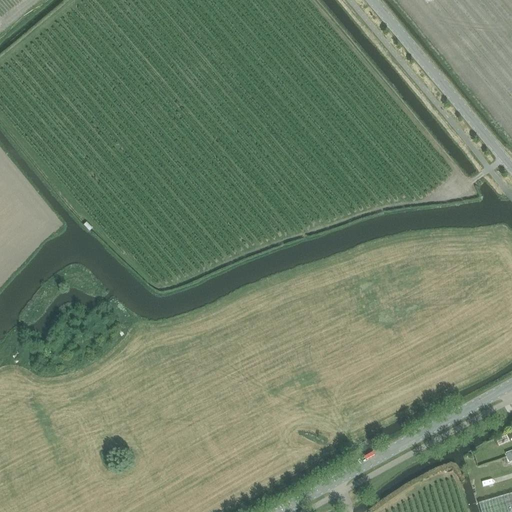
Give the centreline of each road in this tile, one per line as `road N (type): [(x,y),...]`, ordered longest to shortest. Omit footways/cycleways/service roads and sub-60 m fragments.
road 1 (tertiary): [(281,511),(511,385)]
road 2 (tertiary): [(511,169),(369,0)]
road 3 (track): [(319,230),(381,208),(444,200),(503,158)]
